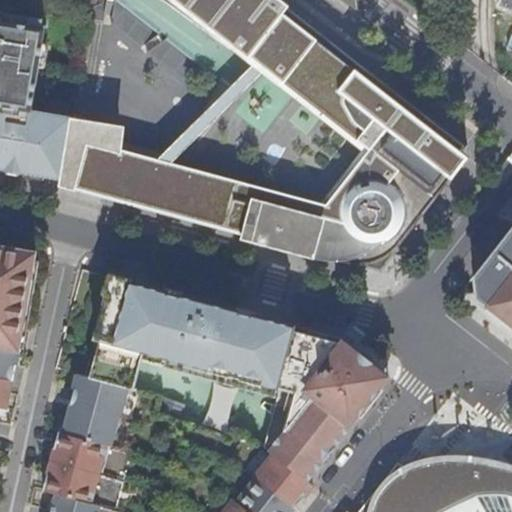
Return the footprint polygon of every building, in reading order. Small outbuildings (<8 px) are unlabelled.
[(0,0),(0,169),(14,171),(59,179),(70,117),(29,110),(44,25),(41,24),(42,18),(20,15),(21,9),(0,5),(0,0)] [(162,0),(230,49),(234,43),(369,149),(326,204),(119,150),(123,126),(70,117),(59,179),(58,186),(266,241),(282,246),(335,261),(354,261),(367,259),(379,256),(389,248),(396,242),(404,229),(407,220),(409,213),(409,204),(406,195),(401,186),(397,182),(393,179),(400,170),(429,193),(443,175),(450,180),(465,158),(459,154),(465,146),(287,8),(289,5),(281,0),(162,0)] [(511,8),(511,0),(500,0),(499,4),(511,8)] [(407,220),(429,193),(400,170),(393,179),(397,182),(401,186),(406,195),(409,204),(409,213),(407,220)] [(511,226),(473,276),(477,299),(511,326),(511,226)] [(0,348),(17,352),(19,352),(36,250),(0,244),(0,348)] [(158,289),(111,276),(94,338),(99,339),(89,378),(126,388),(133,389),(140,362),(277,399),(264,446),(263,447),(273,455),(307,481),(329,452),(367,404),(389,376),(340,338),(243,312),(158,289)] [(0,348),(0,378),(12,380),(15,365),(17,352),(0,348)] [(70,404),(118,416),(126,388),(89,378),(78,375),(74,390),(70,404)] [(12,380),(0,378),(0,407),(7,409),(10,393),(12,380)] [(206,423),(226,427),(234,388),(214,384),(206,423)] [(67,417),(63,433),(106,444),(110,445),(118,416),(70,404),(67,417)] [(54,448),(51,461),(98,473),(106,444),(63,433),(59,432),(54,448)] [(302,498),(312,485),(307,481),(273,455),(254,478),(294,509),(302,498)] [(395,475),(378,495),(368,508),(368,511),(511,511),(511,469),(496,465),(457,459),(436,461),(428,462),(423,463),(395,475)] [(47,475),(43,490),(56,493),(91,503),(98,473),(51,461),(47,475)] [(291,511),(294,509),(254,478),(236,502),(248,511),(291,511)] [(51,511),(50,511),(97,511),(99,505),(91,503),(56,493),(51,511)] [(248,511),(236,502),(232,499),(222,511),(248,511)]
